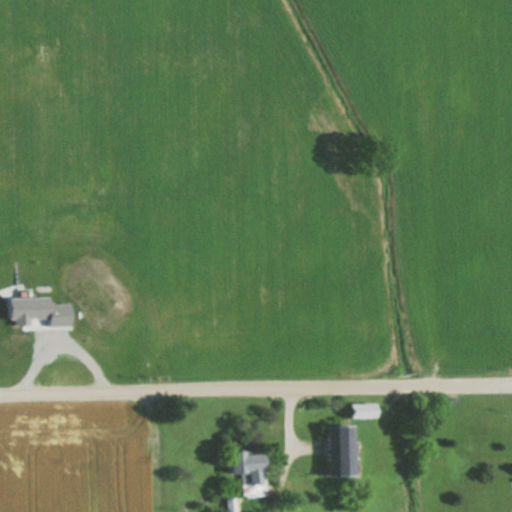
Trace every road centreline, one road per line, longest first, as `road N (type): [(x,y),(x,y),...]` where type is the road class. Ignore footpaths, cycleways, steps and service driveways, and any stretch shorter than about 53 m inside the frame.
road 1 (residential): [(289,387),(0,394)]
road 2 (residential): [(511,382),(289,387)]
